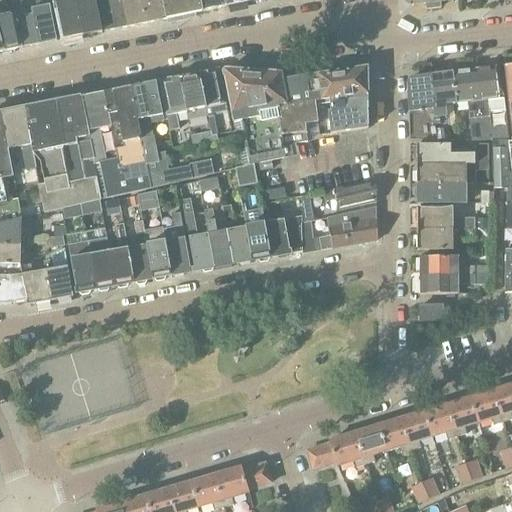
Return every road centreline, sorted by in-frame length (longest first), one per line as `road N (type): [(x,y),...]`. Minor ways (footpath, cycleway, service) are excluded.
road 1 (residential): [(0,332),(392,261)]
road 2 (residential): [(382,37),(214,38),(0,80)]
road 3 (residential): [(26,501),(275,428)]
road 4 (residential): [(392,261),(390,62),(382,37)]
road 5 (residential): [(393,392),(392,261)]
road 6 (residential): [(382,37),(511,27)]
road 7 (residential): [(393,392),(511,356)]
road 8 (residential): [(275,428),(393,392)]
